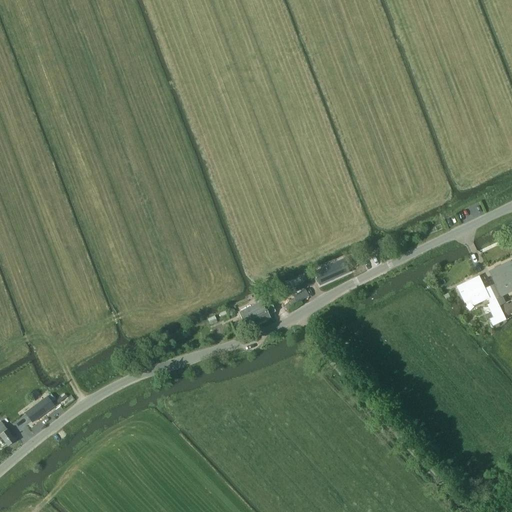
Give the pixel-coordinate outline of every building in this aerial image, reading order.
[(481,203),(463,210),(467,221),(485,214),(481,203)] [(486,234),(475,241),(481,250),(492,243),(486,234)] [(302,277),(304,283),(318,276),(321,284),(333,279),(332,277),(343,272),(338,260),(327,266),(327,267),(316,273),(315,271),(302,277)] [(489,287),(495,299),(511,291),(511,265),(510,261),(488,271),(495,284),(489,287)] [(495,299),(489,287),(484,289),(478,276),(457,287),(464,302),(470,299),(473,305),(487,298),(490,302),(489,304),(487,305),(493,318),(490,319),(492,325),(505,319),(500,308),(495,299)] [(301,301),(308,296),(305,291),(297,296),(301,301)] [(507,304),(500,308),(505,319),(511,314),(511,303),(508,305),(507,304)] [(263,308),(244,317),(247,325),(252,322),(253,325),(268,318),(263,308)] [(47,397),(24,413),(32,423),(54,407),(47,397)] [(0,436),(8,447),(15,441),(4,427),(1,422),(0,422),(0,436)]
